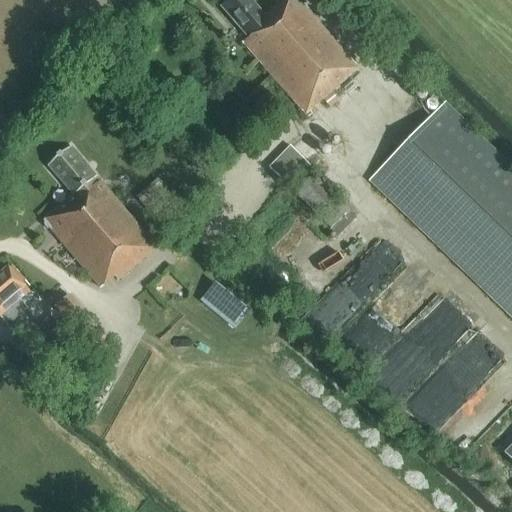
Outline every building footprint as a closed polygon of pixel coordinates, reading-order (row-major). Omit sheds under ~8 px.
[(305,116),(358,70),(295,0),(288,0),(279,8),(277,6),(264,18),(248,0),(230,0),(221,8),(248,39),(243,44),(305,116)] [(386,71),(394,80),(401,73),(393,65),(386,71)] [(371,180),(511,315),(511,173),(443,107),(371,180)] [(310,167),(290,147),(268,169),(288,189),(310,167)] [(117,282),(156,249),(100,182),(71,148),(48,167),(73,197),(43,222),(100,290),(114,278),(117,282)] [(330,230),(349,211),(313,177),(295,195),(330,230)] [(170,197),(156,181),(137,197),(150,214),(170,197)] [(21,301),(30,293),(8,268),(0,274),(0,318),(0,319),(8,327),(28,310),(21,301)] [(247,311),(216,286),(202,304),(232,329),(247,311)] [(77,331),(88,321),(66,298),(56,307),(77,331)] [(290,366),(297,358),(267,331),(260,339),(290,366)] [(77,348),(64,333),(50,346),(62,360),(77,348)] [(511,445),(503,455),(511,463),(511,445)]
